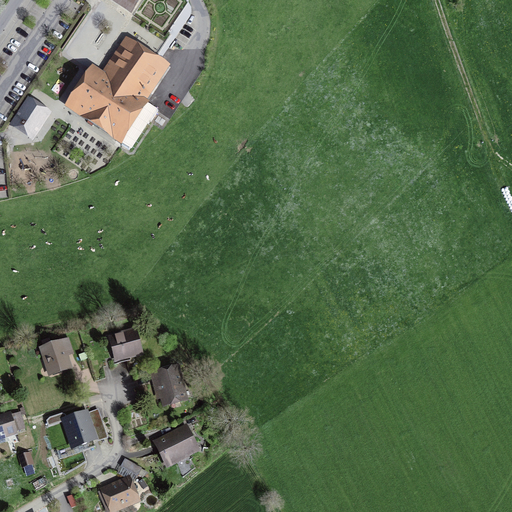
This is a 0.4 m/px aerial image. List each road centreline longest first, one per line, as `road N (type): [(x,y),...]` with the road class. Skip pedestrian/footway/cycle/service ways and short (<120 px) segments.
road 1 (residential): [(107,392),(118,438),(111,458),(22,511)]
road 2 (track): [(494,158),(437,0)]
